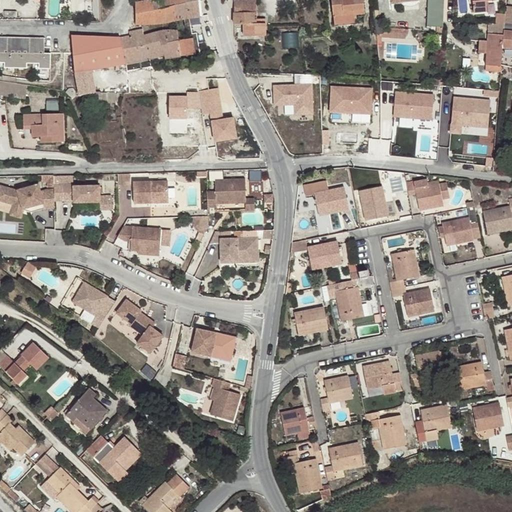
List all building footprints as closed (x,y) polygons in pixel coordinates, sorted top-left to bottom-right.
[(100,0),(92,0),(94,17),(96,18),(101,18),(100,0)] [(177,20),(176,5),(174,0),(148,0),(135,2),(136,23),(152,24),(158,23),(177,20)] [(187,0),(188,2),(191,18),(201,16),(199,0),(187,0)] [(256,0),(234,0),(234,25),(243,24),(244,36),(266,36),(265,19),(255,18),(256,0)] [(331,0),(334,17),(353,16),(365,14),(363,0),(331,0)] [(444,0),(427,0),(427,26),(437,27),(443,27),(444,0)] [(472,0),(473,13),(487,12),(486,2),(496,1),(495,0),(472,0)] [(191,18),(188,2),(176,5),(177,20),(185,19),(191,18)] [(335,26),(354,24),(353,16),(334,17),(335,26)] [(504,31),(504,25),(489,24),(487,42),(480,41),(479,53),(486,54),(490,54),(489,66),(485,65),(484,71),(500,73),(501,65),(504,31)] [(145,60),(153,58),(145,35),(143,28),(129,31),(130,35),(120,37),(72,36),(75,69),(76,74),(80,96),(91,96),(91,103),(115,102),(115,93),(97,93),(93,71),(145,60)] [(179,40),(178,29),(163,30),(164,42),(179,40)] [(164,42),(163,30),(145,35),(153,58),(164,55),(165,59),(181,56),(196,54),(194,38),(179,40),(164,42)] [(511,31),(504,31),(501,65),(511,67),(511,31)] [(299,32),(286,33),(286,47),(299,46),(299,32)] [(0,51),(16,52),(33,52),(45,53),(45,38),(0,36),(0,51)] [(16,52),(0,51),(0,62),(5,62),(5,67),(16,68),(16,52)] [(33,52),(16,52),(16,68),(27,68),(27,62),(33,62),(33,52)] [(33,62),(39,63),(39,68),(51,69),(52,53),(45,53),(33,52),(33,62)] [(0,95),(26,99),(28,86),(0,81),(0,95)] [(313,83),(272,83),(273,104),(296,103),(296,114),(313,114),(313,83)] [(372,88),(333,86),(331,111),(371,113),(372,88)] [(238,138),(234,119),(224,121),(218,88),(200,91),(202,108),(203,115),(212,114),(216,141),(238,138)] [(202,108),(200,91),(188,92),(188,97),(170,97),(171,118),(188,118),(188,108),(202,108)] [(434,94),(395,91),(393,115),(432,119),(434,94)] [(492,102),(455,97),(451,124),(488,129),(492,102)] [(52,136),(52,141),(64,141),(63,114),(24,115),(24,128),(32,128),(32,136),(41,136),(52,136)] [(372,121),(371,114),(359,114),(359,122),(372,121)] [(400,118),(399,125),(418,127),(418,119),(400,118)] [(466,141),(465,153),(485,155),(486,143),(466,141)] [(59,173),(60,184),(71,184),(71,172),(59,173)] [(243,177),(213,178),(213,190),(205,190),(206,206),(215,206),(215,202),(243,201),(244,201),(244,197),(243,177)] [(406,182),(409,196),(416,195),(419,210),(444,205),(439,183),(429,185),(427,179),(414,182),(414,180),(406,182)] [(149,197),(166,197),(166,180),(131,181),(132,202),(149,201),(149,197)] [(349,209),(345,187),(329,191),(326,181),(313,184),(319,215),(349,209)] [(53,207),(53,188),(46,188),(39,191),(37,184),(16,189),(0,184),(0,199),(12,203),(9,214),(20,217),(22,208),(21,207),(28,205),(30,210),(43,207),(53,207)] [(60,184),(52,185),(53,188),(53,201),(62,200),(62,194),(62,190),(72,190),(72,194),(72,200),(72,202),(98,202),(98,185),(72,186),(72,184),(71,184),(60,184)] [(385,200),(382,186),(360,191),(366,220),(394,215),(392,199),(385,200)] [(243,209),(252,209),(252,197),(244,197),(244,201),(243,201),(243,209)] [(511,212),(511,198),(508,199),(510,207),(482,212),(487,234),(511,228),(511,217),(511,213),(511,212)] [(474,207),(467,208),(469,218),(442,224),(443,226),(445,238),(447,245),(474,240),(473,239),(472,232),(479,231),(474,207)] [(159,228),(122,229),(116,240),(123,243),(131,243),(131,252),(139,252),(160,252),(159,228)] [(218,241),(224,241),(224,234),(213,234),(205,252),(219,252),(218,241)] [(224,241),(218,241),(219,252),(219,265),(236,265),(236,261),(256,260),(255,240),(224,241)] [(342,263),(338,242),(308,248),(312,269),(342,263)] [(391,290),(405,287),(403,279),(419,276),(414,249),(392,254),(398,280),(390,282),(391,290)] [(29,261),(23,274),(32,279),(39,266),(29,261)] [(511,274),(503,277),(509,307),(511,306),(511,274)] [(355,287),(354,280),(328,286),(329,293),(336,292),(342,321),(363,316),(357,287),(355,287)] [(97,330),(105,316),(98,312),(107,299),(83,284),(71,304),(94,318),(90,326),(97,330)] [(328,286),(323,287),(326,301),(331,300),(329,293),(328,286)] [(406,294),(405,287),(391,290),(393,297),(403,295),(408,316),(435,310),(431,289),(406,294)] [(140,313),(125,302),(115,315),(130,326),(129,328),(141,337),(135,345),(149,355),(161,338),(150,330),(149,329),(152,324),(139,315),(140,313)] [(329,329),(325,308),(294,313),(296,319),(292,320),(293,325),(297,324),(299,335),(329,329)] [(214,335),(195,330),(189,354),(228,363),(233,343),(213,338),(214,335)] [(245,351),(254,353),(255,351),(255,348),(255,345),(255,342),(254,339),(252,336),(250,334),(248,332),(245,330),(242,342),(247,344),(245,351)] [(234,340),(214,335),(213,338),(233,343),(234,340)] [(37,369),(49,357),(34,342),(22,354),(23,356),(16,363),(9,356),(0,364),(0,365),(20,385),(29,377),(23,371),(31,363),(37,369)] [(444,351),(439,352),(443,371),(448,371),(444,351)] [(419,373),(411,375),(413,388),(421,387),(421,388),(432,385),(431,376),(444,373),(443,371),(439,352),(416,356),(419,373)] [(384,394),(403,390),(400,373),(393,374),(390,362),(363,367),(367,389),(382,386),(384,394)] [(488,391),(495,390),(491,371),(484,373),(482,363),(458,367),(458,370),(462,389),(486,384),(488,391)] [(462,389),(458,370),(454,371),(458,390),(462,389)] [(329,398),(321,400),(324,414),(332,412),(329,402),(353,397),(349,376),(325,382),(329,398)] [(249,391),(251,379),(246,377),(242,389),(249,391)] [(226,393),(228,385),(213,380),(210,389),(213,389),(216,390),(212,402),(208,416),(230,423),(238,396),(226,393)] [(100,419),(103,416),(108,410),(94,398),(97,395),(90,388),(67,415),(74,421),(77,417),(91,429),(100,419)] [(504,425),(500,403),(473,409),(477,430),(504,425)] [(424,428),(417,429),(420,442),(439,439),(437,430),(452,426),(447,405),(420,411),(424,428)] [(314,416),(312,407),(305,408),(308,418),(314,416)] [(310,432),(317,430),(314,416),(308,418),(305,408),(281,414),(286,435),(298,433),(300,440),(312,437),(310,432)] [(381,419),(379,412),(365,414),(367,423),(367,427),(373,426),(373,428),(380,426),(385,449),(393,447),(406,445),(400,415),(381,419)] [(7,414),(0,421),(0,440),(2,442),(10,451),(13,448),(22,456),(35,442),(22,429),(19,433),(16,429),(10,423),(13,420),(7,414)] [(109,442),(101,435),(91,446),(98,453),(94,457),(119,482),(128,473),(126,470),(122,466),(138,450),(125,437),(116,445),(114,448),(109,442)] [(333,465),(326,467),(329,481),(336,479),(334,471),(363,464),(359,443),(330,449),(333,465)] [(91,446),(87,450),(94,457),(98,453),(91,446)] [(122,466),(126,470),(142,453),(138,450),(122,466)] [(322,489),(316,459),(300,462),(297,450),(290,452),(291,456),(285,458),(286,465),(295,463),(301,492),(322,489)] [(50,476),(61,464),(48,452),(37,464),(50,476)] [(74,480),(61,468),(47,481),(60,493),(57,496),(57,497),(72,511),(87,511),(97,503),(92,498),(89,501),(77,490),(70,483),(74,480)] [(178,494),(181,496),(190,487),(177,475),(168,483),(166,482),(143,505),(149,511),(173,511),(169,508),(166,505),(178,494)] [(1,479),(0,480),(0,485),(8,493),(11,490),(1,479)] [(70,483),(77,490),(81,487),(74,480),(70,483)] [(60,493),(47,481),(41,487),(54,500),(57,497),(57,496),(60,493)] [(323,500),(332,495),(330,485),(324,486),(324,490),(321,491),(323,500)] [(8,493),(16,501),(20,498),(11,490),(8,493)] [(169,508),(181,496),(178,494),(166,505),(169,508)] [(97,503),(87,511),(100,511),(103,509),(97,503)]
